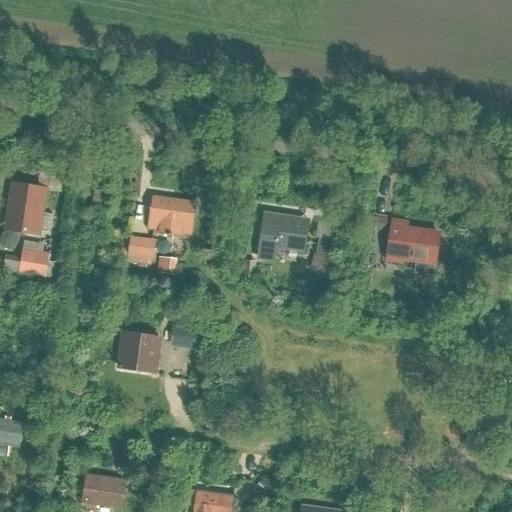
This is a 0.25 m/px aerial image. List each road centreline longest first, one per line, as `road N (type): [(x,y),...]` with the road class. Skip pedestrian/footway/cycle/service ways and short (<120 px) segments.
road 1 (unclassified): [(511,185),(0,110)]
road 2 (unknown): [(511,185),(471,445),(483,475),(511,485)]
road 3 (unknown): [(475,463),(248,448)]
